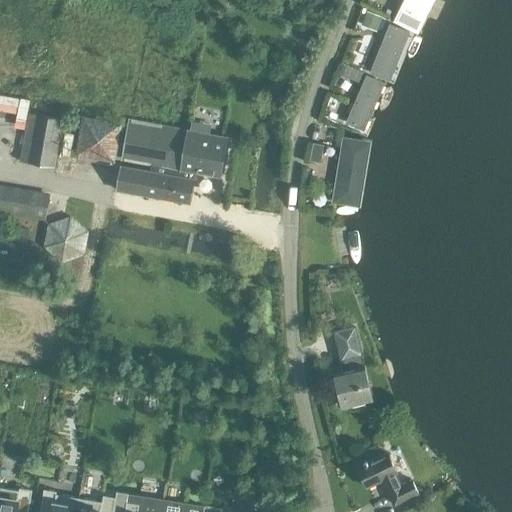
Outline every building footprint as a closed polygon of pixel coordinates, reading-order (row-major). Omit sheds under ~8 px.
[(402,0),(392,23),(417,35),(433,0),(402,0)] [(381,17),(367,12),(363,23),(377,28),(381,17)] [(392,79),(409,35),(388,27),(370,70),(392,79)] [(365,132),(385,85),(366,77),(346,124),(365,132)] [(65,119),(28,112),(19,161),(56,168),(65,119)] [(167,166),(183,169),(192,130),(131,120),(124,159),(167,166)] [(220,176),(227,136),(192,130),(183,169),(191,170),(220,176)] [(360,210),(371,142),(343,137),(332,205),(360,210)] [(189,203),(193,179),(189,179),(191,170),(167,166),(166,174),(123,167),(119,191),(189,203)] [(50,193),(0,184),(0,212),(46,220),(50,193)] [(28,231),(4,225),(0,243),(0,244),(23,250),(28,231)] [(343,407),(353,404),(353,406),(373,401),(365,366),(363,367),(360,355),(362,354),(355,326),(335,331),(342,359),(343,359),(346,371),(335,374),(343,407)] [(394,505),(418,493),(412,479),(401,485),(395,474),(397,474),(387,453),(357,467),(368,488),(383,480),(394,505)] [(0,487),(0,511),(16,511),(18,511),(28,511),(32,490),(20,488),(19,490),(0,487)] [(44,489),(40,511),(75,511),(78,497),(56,494),(56,491),(44,489)] [(75,511),(113,511),(116,498),(103,495),(102,501),(78,497),(75,511)] [(127,502),(124,511),(148,511),(138,510),(139,504),(127,502)]
